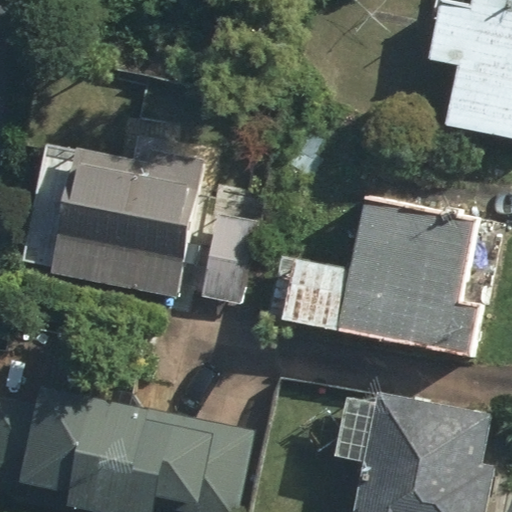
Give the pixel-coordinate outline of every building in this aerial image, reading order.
[(511,0),(474,0),(471,18),(446,13),(433,75),(463,81),(452,136),(511,148),(511,0)] [(49,156),(32,283),(246,310),(256,232),(205,226),(211,177),(49,156)] [(278,253),(266,325),(480,359),(488,312),(474,310),(486,235),(374,218),(366,267),(278,253)] [(255,511),(269,426),(1,384),(0,389),(0,511),(255,511)] [(496,417),(349,396),(340,453),(372,458),(364,511),(492,511),(499,467),(489,466),(496,417)]
